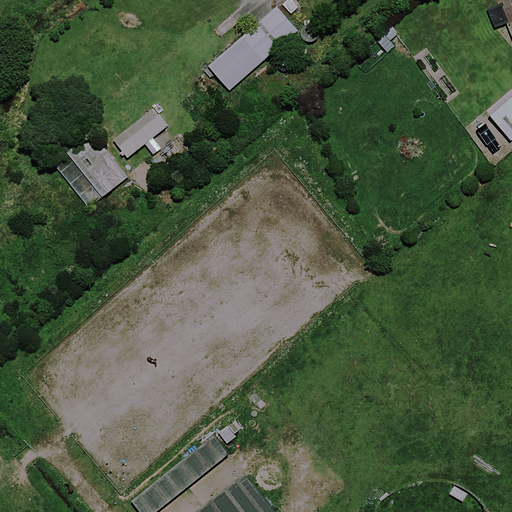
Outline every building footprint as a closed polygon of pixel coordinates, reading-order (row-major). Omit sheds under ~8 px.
[(298,34),(278,10),(209,69),(229,93),(298,34)] [(511,93),(487,114),(511,143),(511,141),(511,93)] [(168,128),(154,111),(115,143),(129,160),(168,128)] [(128,178),(91,133),(75,146),(112,192),(128,178)] [(158,511),(229,455),(215,438),(180,466),(134,503),(141,511),(158,511)] [(273,511),(245,477),(201,511),(273,511)]
